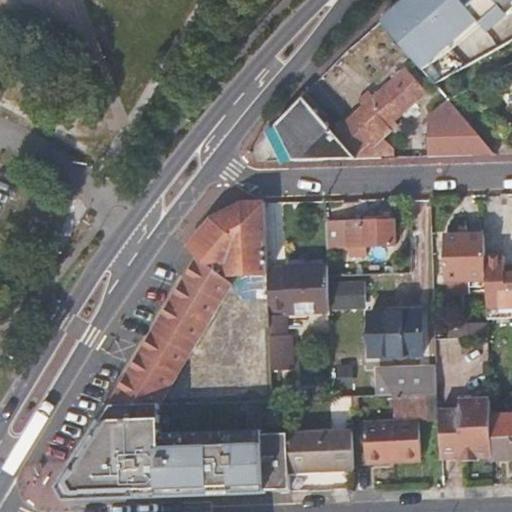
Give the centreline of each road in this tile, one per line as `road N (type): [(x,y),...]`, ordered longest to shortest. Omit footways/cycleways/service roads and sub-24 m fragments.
road 1 (residential): [(217,158),(257,177),(511,171)]
road 2 (secondary): [(134,218),(0,423)]
road 3 (secondary): [(0,484),(114,302)]
road 4 (secondary): [(267,54),(134,218)]
road 5 (secondary): [(217,158),(346,0)]
road 6 (secondary): [(114,302),(217,158)]
road 7 (secondary): [(267,54),(264,76),(212,145),(217,158)]
